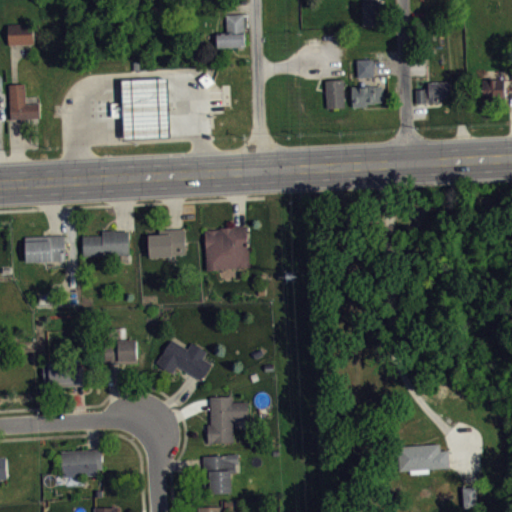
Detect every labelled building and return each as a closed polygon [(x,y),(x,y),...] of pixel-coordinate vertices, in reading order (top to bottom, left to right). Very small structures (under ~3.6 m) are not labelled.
[(365,0),(366,2),(362,2),(363,25),(382,24),(380,2),(375,2),(375,0),(365,0)] [(244,12),(245,46),(218,47),(217,32),(227,32),(226,13),(244,12)] [(7,23),(8,44),(34,43),(32,22),(7,23)] [(356,58),(357,76),(374,76),(373,58),(356,58)] [(324,80),(326,108),(345,107),(343,79),(324,80)] [(482,79),(482,99),(506,99),(506,79),(482,79)] [(416,89),(416,103),(438,102),(438,98),(452,98),(451,80),(428,82),(428,88),(416,89)] [(8,83),(10,118),(40,117),(39,103),(26,103),(25,82),(8,83)] [(351,86),(353,107),(367,106),(367,103),(376,103),(376,102),(384,101),(383,86),(375,86),(374,84),(351,86)] [(205,229),(207,269),(221,269),(221,267),(250,266),(248,246),(247,246),(247,224),(233,225),(233,227),(220,227),(220,228),(205,229)] [(148,234),(150,256),(186,254),(185,228),(159,229),(160,233),(148,234)] [(82,235),(83,256),(129,254),(128,230),(115,231),(115,229),(102,230),(102,234),(82,235)] [(26,236),(26,261),(65,260),(64,235),(26,236)] [(120,339),(136,339),(137,363),(118,364),(119,372),(99,373),(98,328),(119,327),(120,339)] [(172,373),(177,366),(201,381),(212,363),(203,358),(206,351),(192,342),(188,348),(172,340),(156,363),(172,373)] [(43,361),(44,387),(86,385),(85,366),(76,366),(75,361),(82,361),(82,355),(56,356),(56,361),(43,361)] [(210,396),(232,395),(232,401),(247,401),(248,419),(233,419),(233,441),(213,442),(213,444),(208,443),(207,423),(211,423),(210,396)] [(448,450),(450,467),(397,471),(396,446),(439,442),(440,450),(448,450)] [(61,450),(61,477),(97,475),(97,469),(103,468),(102,448),(61,450)] [(202,455),(238,453),(239,463),(235,463),(235,473),(231,473),(231,492),(204,493),(202,455)] [(0,485),(10,485),(9,462),(0,462),(0,485)] [(465,492),(466,511),(473,511),(480,511),(479,491),(465,492)]
